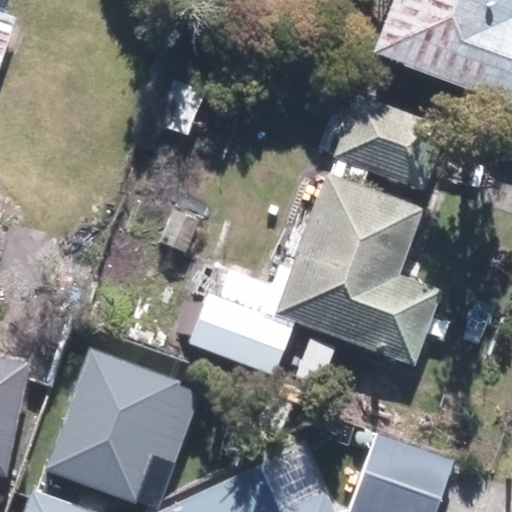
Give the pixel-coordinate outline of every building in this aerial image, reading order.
[(384,0),(364,55),(511,111),(511,22),(504,19),(510,0),(384,0)] [(40,24),(0,8),(0,76),(18,83),(40,24)] [(216,267),(188,345),(268,374),(288,318),(408,361),(434,290),(392,275),(416,210),(359,189),(365,171),(416,189),(439,126),(357,97),(335,160),(338,161),(332,180),(322,176),(290,265),(277,260),(268,286),(216,267)] [(175,383),(88,352),(45,469),(129,499),(145,453),(172,463),(196,396),(173,388),(175,383)] [(0,470),(22,366),(0,361),(0,470)] [(161,511),(329,511),(300,449),(161,511)] [(80,511),(30,494),(23,511),(80,511)]
